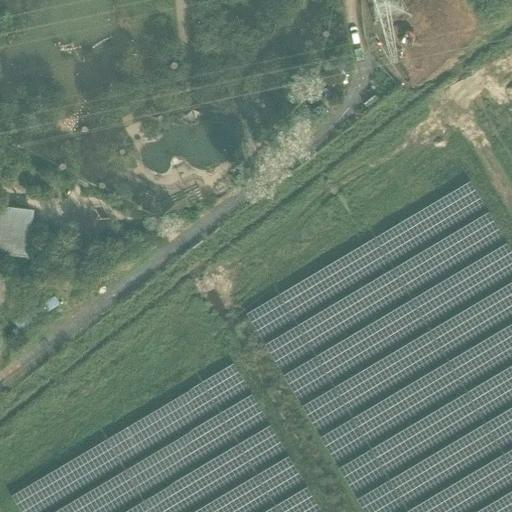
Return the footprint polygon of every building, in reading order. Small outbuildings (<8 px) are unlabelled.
[(324,98),(333,101),(348,57),(340,54),(324,98)] [(253,87),(244,98),(264,115),(273,104),(253,87)] [(0,128),(9,120),(0,109),(0,128)] [(83,167),(81,165),(75,177),(77,178),(82,181),(87,184),(90,185),(91,183),(93,180),(96,174),(87,169),(83,167)] [(0,256),(26,259),(30,226),(30,221),(31,211),(14,210),(0,208),(0,256)] [(58,305),(53,297),(13,323),(18,331),(58,305)]
